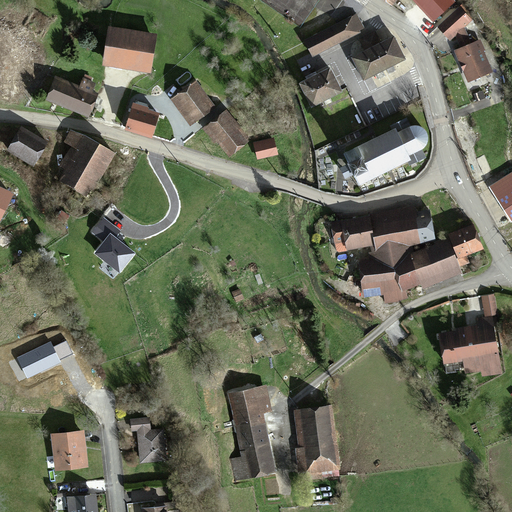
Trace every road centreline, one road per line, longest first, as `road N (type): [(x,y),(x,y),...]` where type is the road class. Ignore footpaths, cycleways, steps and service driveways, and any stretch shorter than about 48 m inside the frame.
road 1 (residential): [(0,113),(118,133),(344,201),(423,184),(451,168)]
road 2 (residential): [(282,408),(406,306),(511,269)]
road 3 (tertiary): [(451,168),(422,54),(368,0)]
